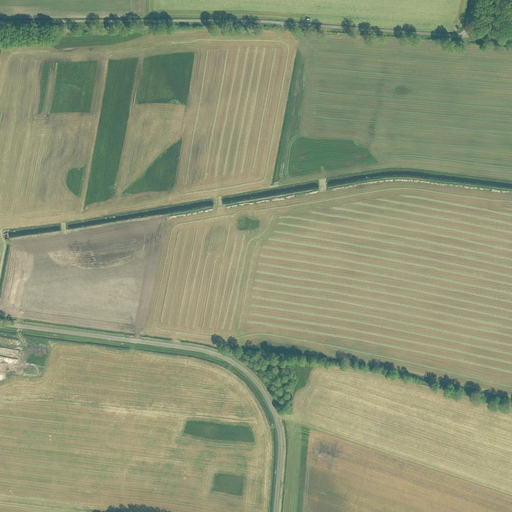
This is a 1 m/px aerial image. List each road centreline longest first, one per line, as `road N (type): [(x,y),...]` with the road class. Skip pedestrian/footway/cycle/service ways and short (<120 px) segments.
road 1 (unclassified): [(275,511),(278,428),(264,393),(239,366),(193,348),(0,323)]
road 2 (unclassified): [(465,35),(278,22)]
